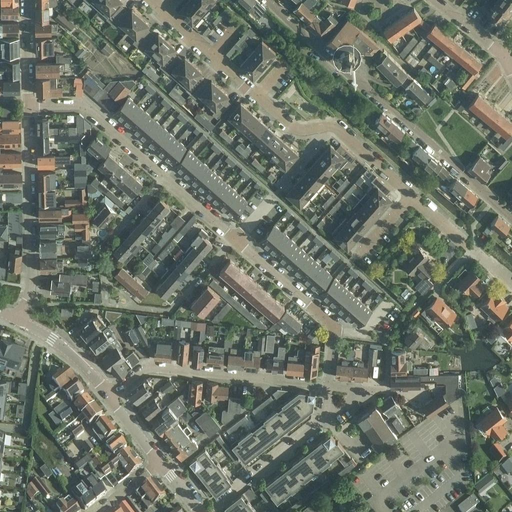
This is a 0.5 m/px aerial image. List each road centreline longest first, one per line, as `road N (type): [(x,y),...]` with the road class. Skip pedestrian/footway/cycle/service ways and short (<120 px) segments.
road 1 (residential): [(27,106),(81,106),(326,321),(334,339),(327,385)]
road 2 (unclassified): [(511,220),(268,0)]
road 3 (residential): [(109,396),(146,369),(327,385)]
road 4 (residential): [(15,320),(31,285),(27,106)]
road 5 (residential): [(255,95),(293,129),(332,126),(410,196)]
road 6 (residential): [(208,511),(323,421)]
road 7 (tertiary): [(109,396),(78,361),(15,320)]
